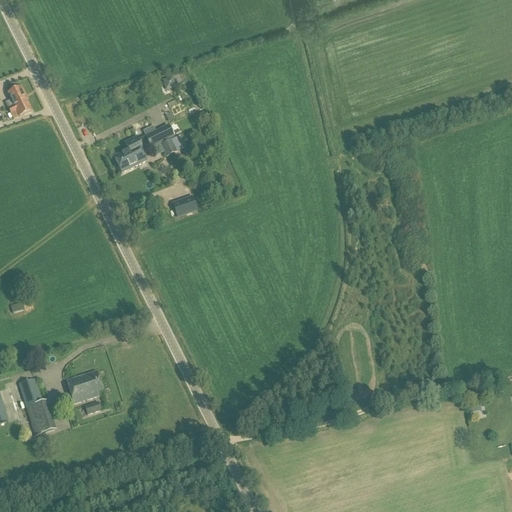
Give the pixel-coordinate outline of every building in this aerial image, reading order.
[(153,82),(156,93),(177,86),(173,75),(153,82)] [(7,95),(13,107),(8,110),(13,120),(18,118),(31,112),(26,101),(27,100),(22,88),(7,95)] [(172,119),(177,117),(172,108),(167,110),(172,119)] [(147,130),(156,123),(153,120),(144,126),(147,130)] [(145,139),(150,150),(173,139),(168,128),(145,139)] [(172,142),(177,153),(183,150),(177,139),(172,142)] [(123,145),(126,152),(114,158),(118,166),(142,155),(138,146),(135,140),(123,145)] [(177,153),(172,142),(161,147),(166,158),(177,153)] [(142,155),(118,166),(122,175),(146,162),(142,155)] [(182,205),(186,216),(197,212),(192,200),(182,205)] [(11,307),(13,314),(24,311),(22,304),(11,307)] [(66,383),(74,405),(104,396),(97,373),(66,383)] [(19,386),(26,409),(44,404),(36,380),(19,386)] [(46,403),(44,404),(26,409),(35,438),(55,431),(46,403)] [(85,408),(88,417),(101,412),(98,403),(85,408)] [(470,405),(471,413),(481,411),(480,404),(470,405)]
